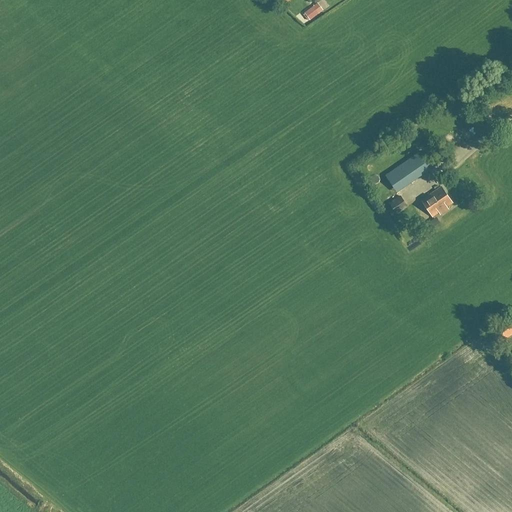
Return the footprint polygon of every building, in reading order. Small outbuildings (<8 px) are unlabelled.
[(319,14),(314,6),(305,13),(310,20),(319,14)] [(393,170),(405,187),(429,170),(418,153),(393,170)] [(447,207),(453,203),(441,187),(421,201),(432,217),(439,213),(440,215),(448,209),(447,207)] [(397,214),(408,207),(400,196),(389,204),(397,214)] [(500,343),(511,335),(511,323),(509,319),(492,331),(500,343)]
